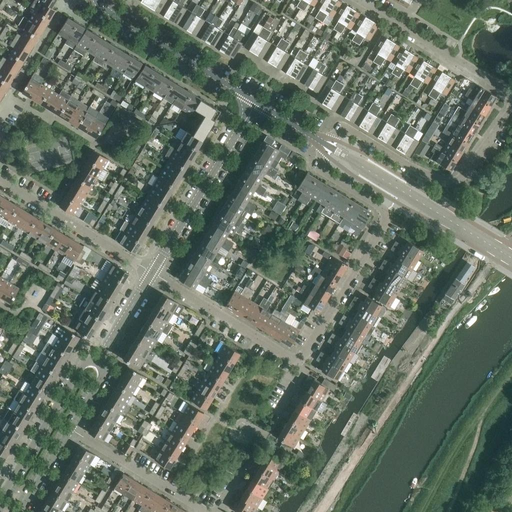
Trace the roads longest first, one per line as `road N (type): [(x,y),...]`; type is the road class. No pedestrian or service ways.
road 1 (residential): [(511,105),(453,181),(420,173),(345,129),(330,139),(317,170),(386,221),(299,362)]
road 2 (unclassified): [(319,511),(495,261)]
road 3 (tertiary): [(152,273),(256,102)]
road 4 (tertiary): [(256,102),(98,0)]
road 5 (tertiary): [(105,348),(81,366),(0,499)]
road 6 (residential): [(358,0),(511,99)]
road 7 (residential): [(152,273),(0,179)]
road 8 (residential): [(299,362),(152,273)]
road 9 (residential): [(70,430),(201,511)]
road 10 (track): [(450,511),(492,407),(511,381)]
road 11 (track): [(492,407),(425,511)]
